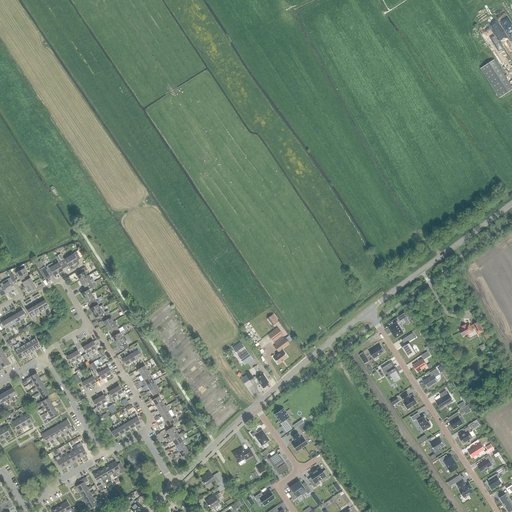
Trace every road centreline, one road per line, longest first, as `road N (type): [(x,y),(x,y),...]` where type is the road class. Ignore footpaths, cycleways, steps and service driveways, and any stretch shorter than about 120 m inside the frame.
road 1 (track): [(215,443),(78,228)]
road 2 (residential): [(367,310),(497,511)]
road 3 (unclassified): [(511,203),(379,301)]
road 4 (unclassified): [(255,405),(367,310)]
road 5 (residential): [(103,454),(34,502),(18,499),(0,473)]
